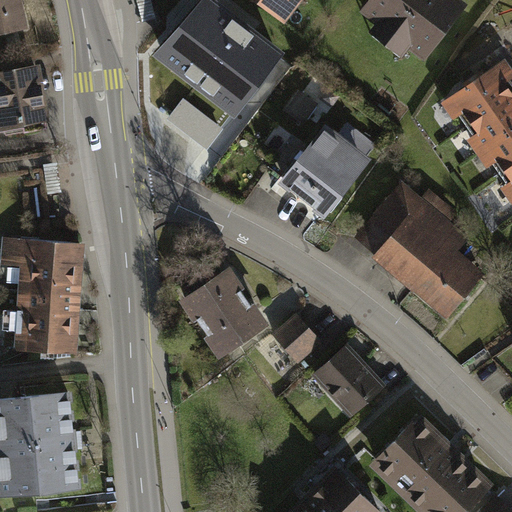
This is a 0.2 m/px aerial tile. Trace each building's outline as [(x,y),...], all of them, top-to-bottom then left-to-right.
[(22,0),(0,0),(0,33),(29,27),(22,0)] [(254,0),(280,20),(295,0),(254,0)] [(455,0),(371,0),(365,9),(425,56),(464,6),(455,0)] [(200,13),(143,66),(191,116),(248,63),(200,13)] [(37,67),(0,73),(0,125),(46,117),(37,67)] [(511,80),(504,68),(447,108),(511,200),(511,80)] [(309,117),(320,102),(302,89),(291,104),(309,117)] [(324,131),(282,184),(324,217),(366,165),(324,131)] [(404,186),(359,238),(445,311),(476,275),(452,254),(465,239),(404,186)] [(82,242),(5,237),(3,262),(23,263),(17,345),(74,350),(82,242)] [(193,296),(186,301),(221,354),(265,324),(230,272),(224,276),(213,273),(194,285),(193,296)] [(298,316),(277,335),(301,362),(322,343),(298,316)] [(382,386),(345,344),(315,371),(352,413),(382,386)] [(77,492),(73,397),(5,400),(9,495),(77,492)] [(456,511),(485,482),(417,416),(376,458),(432,511),(456,511)] [(380,511),(382,511),(341,470),(298,511),(380,511)]
